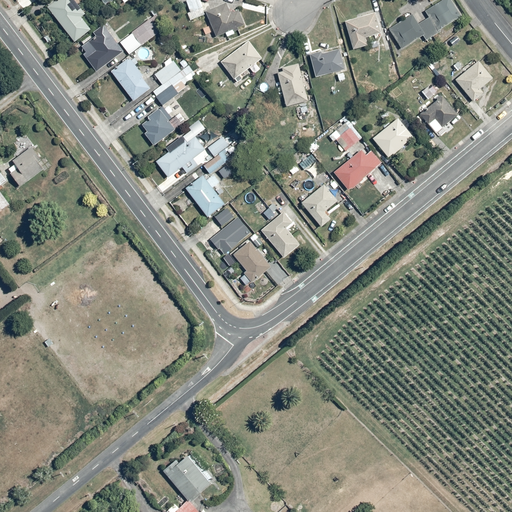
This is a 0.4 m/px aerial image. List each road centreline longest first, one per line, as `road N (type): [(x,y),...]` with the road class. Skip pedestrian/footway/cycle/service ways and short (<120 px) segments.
road 1 (residential): [(0,26),(217,313),(236,327)]
road 2 (residential): [(236,327),(269,321),(511,123)]
road 3 (residential): [(40,511),(204,377),(233,344),(236,327)]
